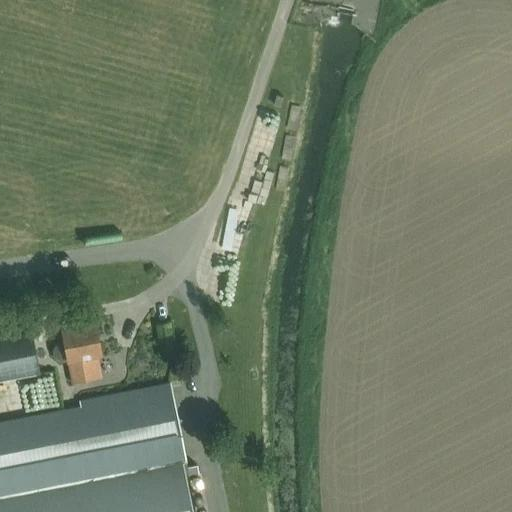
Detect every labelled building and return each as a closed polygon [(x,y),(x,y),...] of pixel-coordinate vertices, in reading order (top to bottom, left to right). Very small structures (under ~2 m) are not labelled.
[(301,84),(312,42),(294,38),(283,80),(301,84)] [(278,107),(282,97),(276,95),(272,105),(278,107)] [(263,257),(250,254),(247,268),(240,267),(235,295),(255,299),(263,257)] [(60,329),(63,342),(57,343),(52,350),(54,357),(61,362),(67,360),(71,382),(100,376),(95,354),(99,353),(93,322),(60,329)] [(156,325),(158,349),(173,348),(169,323),(156,325)] [(0,381),(39,375),(31,333),(0,338),(0,381)] [(120,342),(121,370),(138,369),(137,341),(120,342)] [(190,511),(184,477),(187,477),(169,383),(79,401),(79,406),(0,422),(0,511),(190,511)]
